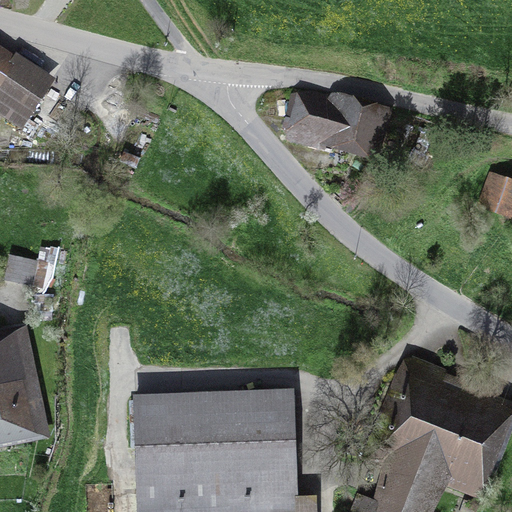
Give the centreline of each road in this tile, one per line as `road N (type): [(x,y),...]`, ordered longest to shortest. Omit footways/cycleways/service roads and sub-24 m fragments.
road 1 (unclassified): [(211,78),(322,213),(511,343)]
road 2 (unknown): [(446,302),(419,340),(346,391),(127,385)]
road 3 (unclassified): [(211,78),(362,86),(511,122)]
road 4 (unclassified): [(0,25),(211,78)]
